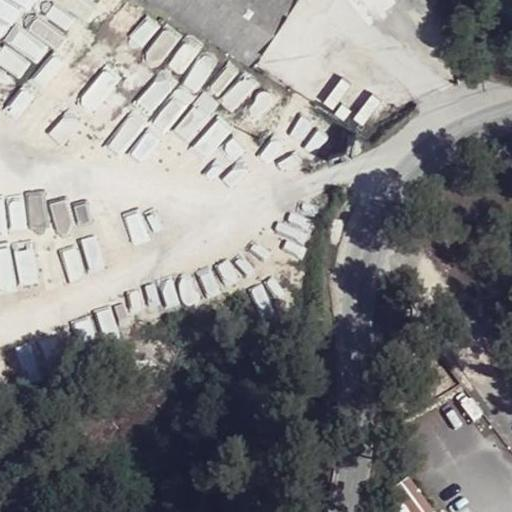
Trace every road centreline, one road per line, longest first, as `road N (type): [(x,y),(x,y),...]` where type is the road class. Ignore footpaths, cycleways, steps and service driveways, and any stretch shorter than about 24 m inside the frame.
road 1 (tertiary): [(343,511),(357,439),(363,260),(381,203),(433,145),(511,115)]
road 2 (unknown): [(0,339),(33,333),(110,284),(175,275),(228,255),(250,241),(301,173)]
road 3 (unknown): [(228,174),(70,169),(12,132),(0,158)]
road 4 (unknown): [(228,174),(357,0)]
